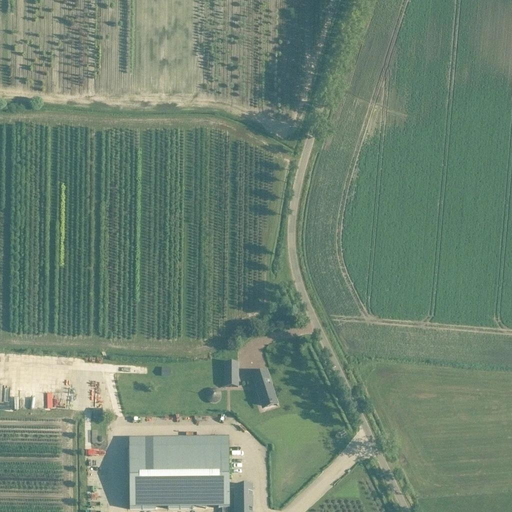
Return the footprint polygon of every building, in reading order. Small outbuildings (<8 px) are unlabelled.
[(238,364),(225,364),(225,388),(238,388),(238,364)] [(171,367),(162,367),(162,376),(171,376),(171,367)] [(277,405),(277,404),(267,372),(252,377),(260,402),(265,400),(267,408),(277,405)] [(18,393),(18,410),(45,411),(46,394),(18,393)] [(229,449),(129,450),(130,510),(224,509),(223,511),(252,511),(253,490),(252,490),(235,490),(235,491),(230,491),(229,449)]
